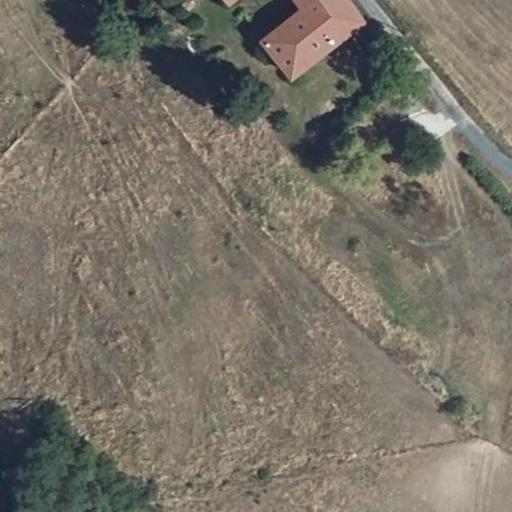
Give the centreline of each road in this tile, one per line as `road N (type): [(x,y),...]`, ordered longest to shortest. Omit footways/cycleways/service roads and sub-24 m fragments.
road 1 (unclassified): [(511,172),(459,120),(365,0)]
road 2 (track): [(511,372),(478,511)]
road 3 (track): [(459,120),(448,143),(511,219)]
